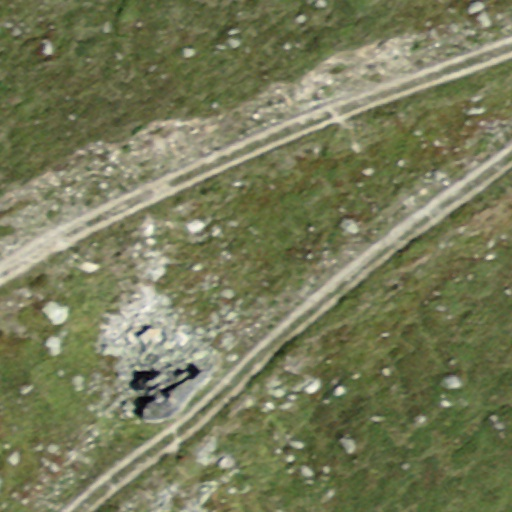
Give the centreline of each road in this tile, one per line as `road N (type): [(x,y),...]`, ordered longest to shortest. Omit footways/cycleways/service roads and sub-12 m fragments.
road 1 (track): [(511,152),(76,511)]
road 2 (track): [(0,271),(319,114),(511,44)]
